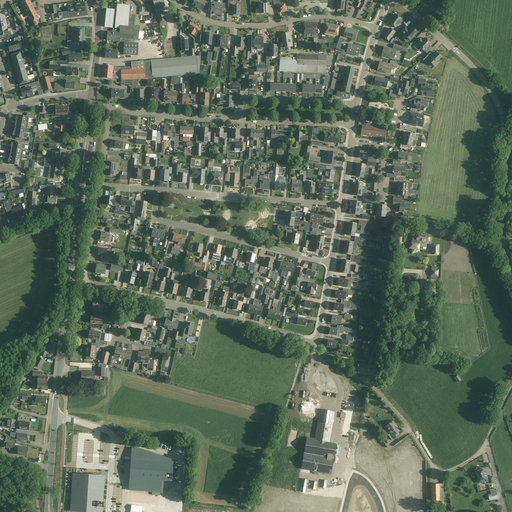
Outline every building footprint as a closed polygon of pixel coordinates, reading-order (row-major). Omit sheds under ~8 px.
[(164,3),(163,0),(152,0),(155,6),(156,9),(165,6),(164,3)] [(197,8),(200,0),(194,0),(192,6),(197,8)] [(201,0),(200,0),(197,8),(197,9),(201,11),(201,10),(202,11),(206,2),(201,0)] [(336,10),(338,10),(338,11),(341,11),(341,10),(343,11),(344,1),(340,0),(332,0),(333,5),(337,5),(336,10)] [(31,3),(23,8),(26,13),(34,9),(31,3)] [(67,5),(68,11),(76,10),(75,8),(84,7),(84,3),(71,4),(71,5),(67,5)] [(287,11),(285,3),(278,5),(278,7),(279,7),(280,13),(287,11)] [(116,14),(114,33),(120,33),(119,39),(138,40),(139,26),(134,26),(135,16),(130,15),(131,5),(119,4),(118,14),(116,14)] [(260,8),(256,9),(256,13),(260,13),(260,14),(267,13),(267,4),(259,5),(260,8)] [(76,10),(68,11),(61,12),(62,15),(53,16),(53,22),(61,20),(62,19),(85,16),(84,7),(75,8),(76,10)] [(104,26),(113,27),(114,9),(106,8),(104,26)] [(34,9),(26,13),(29,18),(37,14),(34,9)] [(166,21),(163,10),(156,12),(161,26),(167,24),(166,21)] [(37,14),(29,18),(31,23),(33,26),(38,24),(37,20),(39,19),(37,14)] [(393,26),(399,18),(395,15),(394,14),(391,17),(393,18),(389,23),(393,26)] [(402,20),(399,18),(393,26),(395,28),(400,22),(401,23),(403,21),(402,20)] [(190,23),(187,29),(190,31),(189,33),(194,36),(195,34),(196,35),(200,28),(190,23)] [(316,35),(316,23),(304,23),(304,35),(316,35)] [(326,25),(325,33),(337,35),(339,27),(326,25)] [(410,41),(417,33),(411,27),(409,30),(405,27),(401,32),(404,35),(410,41)] [(67,41),(67,46),(75,47),(75,43),(83,44),(83,43),(84,38),(84,29),(80,29),(73,28),(73,33),(72,32),(71,38),(71,41),(67,41)] [(355,40),(357,32),(357,31),(357,32),(350,30),(350,29),(346,28),(345,33),(344,33),(343,37),(355,40)] [(390,28),(384,37),(388,41),(395,32),(390,28)] [(120,33),(114,33),(108,32),(107,41),(119,42),(119,39),(120,33)] [(290,39),(289,33),(281,34),(283,48),(292,47),(291,39),(290,39)] [(7,44),(10,52),(20,49),(18,41),(20,40),(20,37),(14,39),(15,42),(7,44)] [(237,57),(238,51),(243,51),(243,48),(244,48),(245,39),(237,38),(236,47),(232,46),(231,56),(237,57)] [(419,52),(421,49),(424,51),(429,45),(431,44),(425,38),(423,41),(421,38),(417,43),(413,47),(419,52)] [(123,56),(138,56),(138,44),(118,43),(118,46),(120,46),(120,53),(123,53),(123,56)] [(273,45),(269,45),(269,57),(277,57),(277,45),(276,45),(273,44),(273,45)] [(361,48),(361,47),(349,44),(346,53),(347,53),(347,52),(354,54),(353,55),(358,56),(359,51),(360,52),(360,51),(360,50),(360,48),(361,48)] [(408,49),(407,48),(394,44),(392,48),(407,53),(408,49)] [(429,45),(424,51),(426,54),(428,52),(432,48),(429,45)] [(393,59),(396,50),(384,47),(381,55),(393,59)] [(116,59),(117,51),(106,49),(106,50),(105,50),(105,51),(104,52),(105,53),(105,54),(105,58),(116,59)] [(426,54),(421,59),(424,61),(431,55),(428,52),(426,54)] [(434,66),(442,58),(435,52),(427,60),(434,66)] [(11,56),(13,62),(22,59),(20,53),(11,56)] [(280,72),(293,72),(326,73),(326,56),(297,55),(297,58),(280,58),(280,72)] [(103,66),(102,78),(113,79),(113,78),(122,79),(122,80),(124,80),(129,80),(133,80),(137,79),(145,79),(153,79),(153,78),(198,74),(197,57),(152,61),(132,63),(133,70),(122,71),(122,67),(118,67),(118,68),(113,67),(112,67),(103,66)] [(13,62),(14,67),(24,65),(22,59),(13,62)] [(396,67),(397,63),(390,61),(389,65),(379,62),(377,70),(389,73),(392,66),(396,67)] [(14,67),(16,73),(25,71),(24,65),(14,67)] [(257,81),(258,75),(254,75),(254,70),(245,69),(244,75),(249,76),(249,89),(256,89),(256,81),(257,81)] [(16,73),(18,79),(27,76),(25,71),(16,73)] [(29,82),(27,76),(18,79),(19,85),(29,82)] [(48,77),(42,78),(45,90),(51,88),(48,77)] [(386,88),(388,80),(376,77),(373,84),(386,88)] [(414,81),(409,79),(408,82),(403,81),(402,86),(397,85),(395,94),(400,96),(401,92),(407,94),(409,87),(413,88),(414,81)] [(62,84),(62,88),(65,88),(73,89),(73,88),(74,87),(74,86),(73,85),(74,82),(69,82),(69,81),(65,80),(65,82),(63,82),(62,84)] [(420,92),(426,92),(426,97),(433,97),(433,93),(431,92),(432,85),(425,84),(425,80),(418,80),(418,85),(421,85),(420,92)] [(33,95),(31,88),(36,87),(36,88),(40,87),(39,82),(25,86),(26,89),(21,90),(23,97),(27,96),(28,97),(33,95)] [(350,87),(343,85),(340,85),(340,87),(342,88),(341,92),(349,93),(350,87)] [(156,101),(158,101),(159,89),(151,88),(150,100),(152,101),(153,102),(154,102),(155,101),(156,101)] [(112,90),(112,94),(112,98),(123,99),(124,99),(127,99),(128,95),(124,94),(124,90),(112,90)] [(202,94),(201,106),(202,106),(203,107),(206,107),(207,107),(207,106),(208,106),(209,94),(202,94)] [(225,99),(225,106),(225,107),(233,108),(234,97),(225,96),(225,99)] [(421,102),(415,100),(413,108),(411,108),(410,111),(416,113),(417,109),(424,111),(425,106),(427,107),(429,101),(422,99),(421,102)] [(67,107),(67,106),(55,107),(56,114),(44,115),(45,119),(60,118),(60,115),(68,114),(67,111),(68,111),(69,110),(69,108),(68,107),(67,107)] [(16,121),(28,123),(29,118),(33,118),(34,114),(27,113),(27,117),(16,115),(15,121),(16,121)] [(422,127),(424,119),(419,118),(420,115),(412,113),(410,118),(412,118),(411,124),(422,127)] [(367,136),(369,123),(366,123),(366,126),(362,126),(360,135),(367,136)] [(121,134),(134,135),(134,127),(122,126),(121,134)] [(201,141),(204,142),(207,143),(207,142),(210,142),(211,133),(208,133),(208,129),(201,129),(201,132),(200,132),(199,136),(201,136),(201,141)] [(216,129),(216,134),(212,134),(211,143),(216,143),(217,138),(223,138),(223,130),(216,129)] [(154,146),(155,146),(160,146),(160,144),(160,138),(157,138),(157,132),(153,131),(153,130),(150,130),(150,131),(148,131),(148,141),(155,141),(155,144),(154,144),(154,146)] [(236,139),(236,143),(239,143),(240,130),(232,130),(232,139),(236,139)] [(26,134),(14,132),(14,131),(13,131),(12,137),(26,139),(27,134),(26,133),(26,134)] [(137,136),(136,140),(146,140),(146,133),(137,132),(137,136)] [(302,143),(302,142),(307,143),(307,136),(302,136),(302,133),(296,132),(295,142),(293,142),(293,148),(299,148),(299,143),(302,143)] [(404,138),(416,141),(417,137),(413,137),(414,134),(405,132),(404,138)] [(329,133),(329,134),(325,133),(323,141),(332,142),(338,143),(339,136),(334,135),(334,134),(329,133)] [(113,145),(114,146),(114,147),(125,150),(126,143),(116,141),(115,142),(114,142),(113,145)] [(246,143),(239,143),(236,143),(235,148),(234,148),(234,151),(240,152),(240,149),(242,149),(242,150),(245,151),(246,143)] [(56,149),(55,152),(51,152),(50,159),(61,161),(62,155),(63,156),(64,150),(56,149)] [(328,159),(336,160),(336,158),(337,157),(337,154),(336,154),(337,153),(329,152),(328,159)] [(407,161),(408,154),(398,153),(398,160),(392,160),(392,164),(400,165),(400,161),(407,161)] [(21,160),(10,158),(9,158),(8,164),(20,166),(21,160)] [(59,169),(51,167),(52,163),(44,162),(43,166),(50,167),(48,178),(56,180),(57,174),(58,174),(59,169)] [(117,171),(117,164),(107,163),(106,175),(115,176),(115,171),(117,171)] [(141,169),(141,166),(137,166),(137,169),(134,169),(133,179),(141,180),(142,169),(141,169)] [(144,171),(147,171),(146,180),(154,181),(155,171),(153,171),(154,168),(145,167),(144,171)] [(160,181),(163,181),(163,183),(166,183),(167,182),(168,182),(168,174),(171,174),(172,168),(164,167),(163,170),(161,170),(160,181)] [(213,168),(208,167),(207,176),(210,176),(209,185),(218,185),(218,186),(221,186),(222,179),(223,179),(223,172),(219,171),(219,173),(213,172),(213,168)] [(386,178),(394,178),(396,178),(396,176),(405,177),(406,168),(394,167),(394,168),(390,167),(389,170),(394,171),(394,174),(387,174),(386,178)] [(189,177),(197,178),(197,184),(203,184),(204,175),(204,170),(198,169),(198,170),(190,169),(189,177)] [(325,173),(323,173),(322,180),(326,181),(326,179),(332,180),(333,174),(334,174),(334,171),(326,170),(325,173)] [(298,180),(298,182),(295,182),(292,182),(292,184),(291,191),(297,192),(300,192),(301,181),(305,182),(305,180),(306,171),(300,171),(300,175),(301,175),(300,180),(298,180)] [(186,183),(187,172),(183,172),(183,174),(179,174),(178,182),(186,183)] [(273,179),(273,173),(273,172),(269,172),(268,179),(264,178),(264,176),(260,176),(259,180),(261,180),(261,181),(260,181),(260,182),(260,189),(265,189),(265,190),(269,190),(269,182),(270,179),(273,179)] [(237,183),(238,175),(230,174),(229,185),(230,185),(230,187),(237,187),(239,187),(240,183),(237,183)] [(258,177),(251,177),(251,181),(248,180),(248,181),(245,181),(245,187),(250,188),(250,189),(253,189),(254,185),(257,185),(258,177)] [(278,181),(276,180),(275,190),(281,190),(280,191),(284,191),(285,181),(282,180),(281,183),(278,183),(278,181)] [(305,182),(304,187),(307,187),(306,193),(314,194),(315,183),(309,183),(310,180),(305,180),(305,182)] [(367,187),(362,187),(363,184),(355,182),(354,189),(367,191),(367,187)] [(398,183),(398,189),(410,191),(411,183),(406,182),(406,184),(398,183)] [(322,183),(318,183),(318,190),(322,190),(322,193),(327,194),(331,195),(331,187),(325,186),(322,185),(322,183)] [(43,193),(43,196),(55,197),(55,196),(55,192),(56,192),(56,188),(47,188),(47,193),(43,193)] [(413,191),(410,191),(398,189),(397,195),(404,196),(403,199),(407,199),(408,196),(409,197),(410,194),(413,195),(413,191)] [(115,207),(116,199),(113,198),(113,197),(107,196),(106,204),(111,205),(111,206),(115,207)] [(135,208),(136,200),(125,199),(125,207),(135,208)] [(8,200),(3,202),(9,218),(13,217),(23,213),(20,206),(10,210),(10,209),(11,208),(8,200)] [(401,204),(401,201),(393,200),(392,205),(400,205),(399,212),(402,212),(409,212),(410,205),(401,204)] [(140,201),(138,217),(137,220),(144,222),(147,202),(140,201)] [(385,211),(385,206),(377,205),(376,217),(386,217),(386,213),(384,213),(385,211)] [(112,222),(113,219),(112,219),(113,218),(114,217),(114,218),(118,218),(119,215),(121,215),(122,212),(114,211),(113,214),(105,212),(103,220),(107,220),(106,221),(112,222)] [(287,212),(286,219),(306,222),(307,214),(303,214),(302,218),(295,217),(295,213),(287,212)] [(324,216),(317,215),(316,223),(315,229),(318,229),(319,224),(322,224),(324,216)] [(360,231),(366,232),(366,231),(364,231),(365,226),(366,226),(366,222),(358,220),(358,225),(361,225),(360,231)] [(156,244),(159,230),(153,229),(151,237),(155,237),(153,243),(156,244)] [(166,232),(159,230),(156,244),(158,244),(160,239),(164,240),(166,232)] [(290,243),(298,244),(299,238),(302,238),(303,232),(297,231),(296,235),(291,234),(291,231),(287,231),(286,235),(288,236),(288,238),(291,239),(290,243)] [(112,235),(109,235),(109,233),(102,232),(100,240),(111,241),(112,235)] [(428,244),(429,235),(425,234),(418,233),(416,242),(428,244)] [(315,243),(308,242),(304,241),(303,247),(307,248),(308,244),(315,245),(313,252),(318,253),(319,250),(322,251),(323,244),(315,243)] [(357,243),(354,243),(345,241),(344,247),(356,250),(357,243)] [(202,249),(203,245),(196,243),(194,252),(198,253),(198,256),(200,257),(202,249)] [(180,246),(175,244),(174,248),(172,247),(171,253),(175,255),(177,249),(179,250),(180,246)] [(213,253),(212,259),(219,261),(221,255),(219,254),(221,246),(215,245),(213,253)] [(106,252),(110,253),(109,256),(113,257),(114,249),(110,249),(110,250),(106,249),(99,248),(98,255),(105,256),(106,252)] [(230,248),(228,257),(223,255),(221,261),(225,262),(226,260),(232,262),(231,265),(234,266),(237,266),(239,261),(236,260),(237,255),(236,255),(237,250),(230,248)] [(203,260),(200,270),(205,271),(210,251),(205,250),(203,260)] [(256,265),(253,264),(253,262),(255,255),(249,253),(247,261),(250,262),(249,267),(248,267),(247,270),(254,272),(256,265)] [(271,268),(274,260),(266,258),(265,262),(262,261),(259,272),(266,274),(265,276),(273,278),(275,272),(270,271),(271,268)] [(200,270),(203,260),(199,259),(198,263),(195,263),(193,268),(200,270)] [(341,266),(358,269),(360,269),(360,266),(358,266),(353,265),(349,264),(350,261),(342,260),(341,266)] [(285,271),(287,263),(281,261),(279,269),(282,270),(281,276),(284,277),(285,271)] [(294,264),(287,263),(285,271),(284,277),(287,277),(288,271),(291,272),(294,264)] [(105,274),(106,266),(97,265),(95,273),(105,274)] [(298,268),(296,277),(308,279),(309,276),(314,277),(314,276),(315,276),(316,275),(316,272),(316,271),(315,271),(315,270),(307,268),(307,269),(303,269),(298,268)] [(430,277),(438,277),(438,270),(430,269),(430,277)] [(143,281),(144,281),(143,286),(150,288),(152,279),(154,273),(146,271),(143,281)] [(135,276),(134,276),(135,273),(130,272),(129,275),(127,283),(128,283),(128,284),(131,285),(132,284),(133,284),(135,276)] [(208,272),(207,278),(216,281),(217,275),(208,272)] [(357,279),(351,278),(345,277),(345,280),(339,279),(338,279),(337,280),(337,281),(337,282),(338,283),(337,286),(346,287),(347,283),(350,284),(350,281),(357,282),(357,279)] [(164,282),(165,278),(162,278),(161,282),(158,281),(156,290),(163,291),(165,283),(164,282)] [(178,285),(178,282),(174,281),(173,284),(171,283),(169,293),(176,295),(178,285)] [(195,290),(197,282),(190,281),(189,288),(181,286),(180,291),(183,292),(182,296),(189,298),(190,293),(191,293),(192,289),(195,290)] [(308,282),(308,286),(305,285),(304,290),(306,291),(306,293),(314,295),(314,290),(315,291),(317,284),(308,282)] [(218,291),(218,293),(224,295),(223,298),(220,297),(220,298),(218,305),(224,307),(229,288),(224,286),(222,292),(218,291)] [(353,291),(349,290),(343,289),(342,292),(337,291),(335,298),(344,299),(345,295),(347,296),(348,295),(352,296),(352,294),(358,295),(358,292),(353,291)] [(206,290),(205,293),(202,292),(200,301),(207,302),(209,294),(208,294),(209,291),(206,290)] [(245,304),(246,299),(241,297),(240,302),(235,301),(233,308),(240,310),(241,306),(242,306),(243,303),(245,304)] [(254,299),(253,305),(250,305),(248,313),(254,314),(258,300),(254,299)] [(274,319),(278,300),(274,299),(272,306),(273,306),(272,310),(269,309),(267,317),(274,319)] [(261,300),(258,300),(254,314),(260,316),(262,308),(261,307),(261,304),(260,304),(261,300)] [(278,300),(274,319),(280,321),(282,312),(279,312),(281,301),(278,300)] [(297,309),(296,312),(303,313),(304,307),(312,309),(314,302),(301,300),(300,306),(301,307),(301,308),(297,307),(297,309)] [(105,302),(104,302),(94,301),(93,308),(104,309),(104,303),(105,302)] [(345,308),(346,302),(341,301),(340,304),(334,303),(333,310),(342,312),(343,308),(345,308)] [(163,313),(155,312),(154,316),(159,317),(158,322),(161,323),(163,313)] [(90,316),(90,318),(90,319),(91,319),(91,323),(102,324),(102,317),(92,315),(92,316),(91,315),(90,316)] [(340,324),(341,317),(332,315),(331,322),(340,324)] [(154,320),(149,319),(140,317),(139,323),(151,326),(151,324),(153,325),(154,320)] [(170,330),(173,318),(170,318),(167,317),(167,318),(166,318),(164,326),(167,327),(168,330),(170,330)] [(305,326),(306,319),(298,317),(297,324),(305,326)] [(171,331),(173,328),(177,329),(179,321),(178,320),(176,319),(173,318),(170,330),(171,331)] [(187,323),(186,323),(185,329),(182,328),(180,336),(186,337),(186,336),(188,335),(191,336),(194,324),(191,324),(190,323),(190,322),(189,322),(188,322),(187,323)] [(348,328),(347,328),(337,326),(337,329),(330,328),(329,335),(336,336),(337,332),(341,333),(342,332),(347,333),(348,328)] [(135,334),(137,334),(146,336),(148,337),(149,337),(150,334),(146,333),(147,331),(137,328),(135,334)] [(96,340),(96,344),(99,344),(107,345),(108,342),(100,341),(101,333),(90,332),(89,331),(88,332),(88,334),(88,335),(89,335),(89,339),(96,340)] [(146,336),(137,334),(135,340),(145,342),(146,342),(148,337),(146,336)] [(337,345),(337,342),(328,340),(327,347),(332,348),(332,349),(338,350),(339,345),(337,345)] [(99,344),(96,344),(92,343),(92,347),(88,346),(87,356),(94,357),(96,347),(98,347),(99,344)] [(155,352),(163,354),(165,346),(162,346),(161,349),(160,349),(161,347),(156,346),(156,348),(155,352)] [(119,359),(122,348),(117,347),(114,357),(110,356),(108,365),(112,366),(113,359),(119,361),(119,359)] [(143,361),(143,364),(148,364),(148,368),(152,368),(153,360),(149,360),(149,357),(150,357),(150,355),(151,355),(151,352),(144,351),(144,352),(143,361)] [(100,363),(107,364),(109,353),(103,352),(100,363)] [(44,360),(39,358),(36,365),(40,367),(44,360)] [(359,363),(357,372),(373,375),(375,366),(359,363)] [(47,376),(42,376),(42,372),(33,371),(32,378),(38,379),(37,382),(38,382),(47,383),(47,381),(48,382),(48,378),(47,377),(47,376)] [(94,372),(88,372),(82,372),(82,381),(94,381),(94,372)] [(46,404),(47,398),(37,397),(37,400),(33,400),(33,406),(38,406),(38,404),(46,404)] [(319,414),(315,434),(311,434),(310,438),(306,437),(301,469),(331,474),(336,444),(329,443),(335,412),(320,409),(319,409),(319,414)] [(5,427),(7,427),(14,428),(15,421),(8,420),(5,420),(5,427)] [(393,421),(385,427),(390,434),(388,435),(392,440),(399,435),(397,432),(400,431),(393,421)] [(19,422),(18,429),(29,430),(29,423),(19,422)] [(27,448),(18,447),(15,447),(15,443),(7,442),(6,448),(14,449),(14,451),(18,451),(18,455),(26,455),(27,448)] [(415,443),(383,462),(399,488),(431,469),(415,443)] [(173,460),(135,449),(135,459),(133,490),(160,492),(161,478),(171,479),(173,460)] [(368,449),(354,458),(381,500),(396,491),(368,449)] [(490,484),(494,483),(492,476),(488,477),(488,478),(487,478),(486,474),(485,469),(480,470),(477,470),(477,471),(476,471),(477,476),(478,482),(483,481),(483,482),(485,482),(486,485),(490,484)] [(73,475),(71,511),(95,511),(101,511),(102,507),(104,507),(104,502),(102,502),(103,482),(101,482),(101,480),(101,477),(73,475)] [(490,501),(498,499),(496,488),(490,490),(491,494),(488,495),(490,501)]
